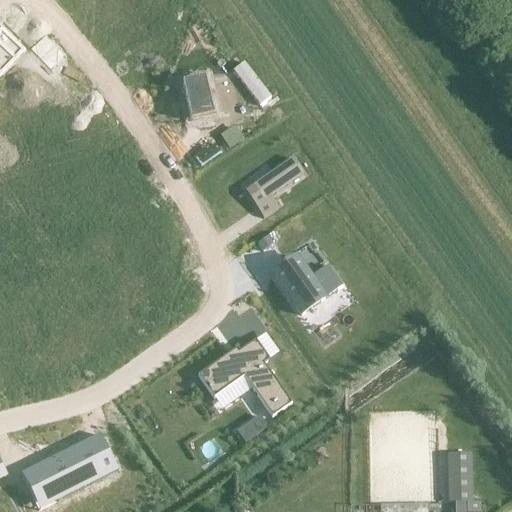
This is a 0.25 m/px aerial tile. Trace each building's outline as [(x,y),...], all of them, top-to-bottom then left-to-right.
[(511,0),(486,0),(494,13),(511,3),(511,0)] [(1,28),(0,28),(0,74),(24,49),(1,28)] [(204,81),(182,86),(191,123),(213,118),(204,81)] [(217,132),(225,143),(238,134),(230,122),(217,132)] [(292,160),(253,187),(264,203),(303,176),(292,160)] [(279,210),(273,201),(258,212),(264,220),(279,210)] [(296,259),(272,276),(301,317),(341,289),(327,268),(310,280),(296,259)] [(237,350),(197,378),(214,401),(244,380),(272,420),(291,406),(263,366),(269,362),(255,342),(239,354),(237,350)] [(256,411),(245,419),(253,431),(264,423),(256,411)] [(38,467),(21,476),(38,511),(40,511),(57,504),(118,473),(117,472),(109,455),(100,437),(38,467)]
